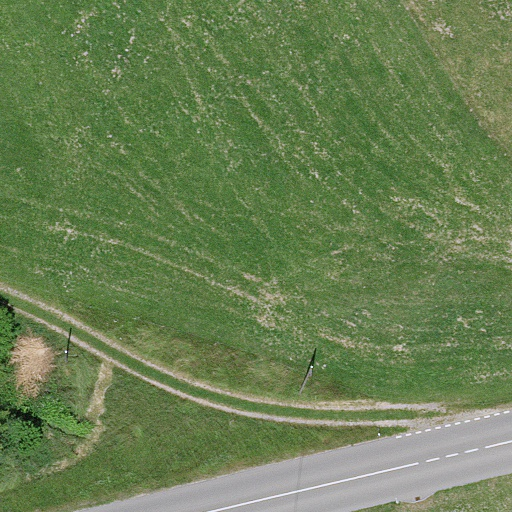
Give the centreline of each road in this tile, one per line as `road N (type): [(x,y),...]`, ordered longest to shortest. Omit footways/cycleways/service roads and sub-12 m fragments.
road 1 (track): [(511,427),(450,409),(290,408),(195,388),(77,321),(0,293)]
road 2 (tertiary): [(203,511),(511,437)]
